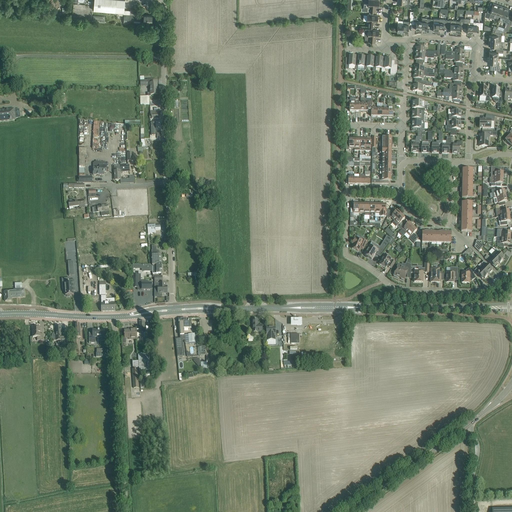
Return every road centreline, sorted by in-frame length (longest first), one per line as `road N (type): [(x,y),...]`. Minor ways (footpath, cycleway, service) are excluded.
road 1 (unclassified): [(126,511),(114,317)]
road 2 (unclassified): [(163,57),(19,56),(11,73)]
road 3 (residential): [(383,280),(345,254),(346,202),(354,193),(397,193)]
road 4 (tertiary): [(352,511),(467,426)]
road 5 (residential): [(383,280),(401,290),(475,292),(511,276)]
road 6 (secondary): [(487,307),(357,307)]
road 7 (tertiary): [(172,307),(167,181)]
road 8 (residential): [(450,162),(447,222),(419,223),(397,193)]
road 9 (tertiary): [(167,181),(163,57)]
